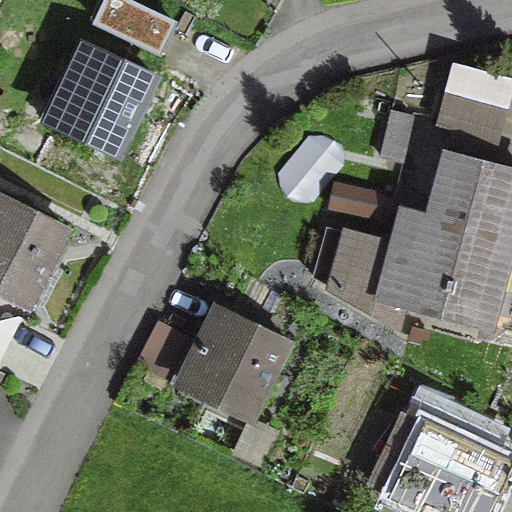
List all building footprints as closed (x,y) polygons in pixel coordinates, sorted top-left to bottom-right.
[(154,54),(168,24),(117,0),(101,0),(90,24),(154,54)] [(48,127),(110,156),(148,78),(78,45),(61,81),(68,84),(48,127)] [(490,141),(498,112),(441,97),(433,126),(490,141)] [(408,117),(386,112),(375,157),(397,162),(408,117)] [(480,328),(504,240),(511,210),(511,173),(443,155),(426,219),(415,216),(400,271),(381,266),(387,246),(321,228),(307,277),(386,324),(392,304),(480,328)] [(324,208),(359,216),(364,192),(329,184),(324,208)] [(0,297),(20,307),(60,230),(0,198),(0,297)] [(181,389),(243,421),(282,342),(212,308),(192,350),(199,354),(181,389)] [(403,464),(389,495),(425,511),(480,511),(503,465),(421,426),(420,428),(414,425),(397,461),(403,464)]
